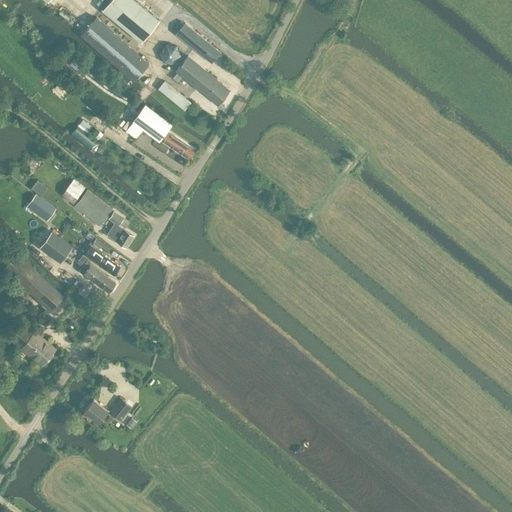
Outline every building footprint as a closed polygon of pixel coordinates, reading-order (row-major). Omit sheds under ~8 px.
[(111,0),(104,9),(142,41),(160,19),(136,0),(111,0)] [(102,46),(137,77),(150,63),(100,19),(88,32),(103,46),(102,46)] [(176,33),(212,62),(221,51),(185,22),(176,33)] [(159,52),(163,62),(174,63),(180,55),(176,45),(166,43),(159,52)] [(176,70),(217,104),(229,89),(188,55),(176,70)] [(160,89),(167,95),(168,94),(183,107),(189,101),(167,81),(160,89)] [(143,127),(159,140),(160,140),(188,158),(194,149),(178,137),(167,130),(166,129),(171,123),(145,104),(126,130),(136,137),(143,127)] [(72,131),(71,133),(90,149),(97,140),(89,134),(78,124),(72,131)] [(85,185),(74,177),(62,194),(73,202),(85,185)] [(47,187),(37,179),(31,187),(41,195),(47,187)] [(74,205),(99,225),(112,208),(87,189),(74,205)] [(28,204),(48,218),(55,208),(36,194),(28,204)] [(114,222),(106,233),(111,237),(119,225),(118,225),(123,217),(113,210),(108,218),(114,222)] [(111,237),(125,247),(133,235),(119,225),(111,237)] [(52,230),(39,246),(60,262),(73,245),(52,230)] [(90,245),(85,253),(113,273),(119,265),(101,253),(104,249),(106,251),(109,246),(94,235),(88,244),(90,245)] [(17,251),(3,266),(50,310),(63,295),(17,251)] [(83,253),(76,261),(82,265),(79,269),(81,270),(108,291),(115,282),(88,261),(86,260),(88,257),(83,253)] [(11,339),(43,365),(56,348),(24,322),(11,339)] [(120,396),(109,411),(121,420),(132,406),(120,396)] [(94,398),(84,410),(98,421),(108,409),(94,398)] [(126,424),(131,428),(137,421),(132,417),(126,424)]
